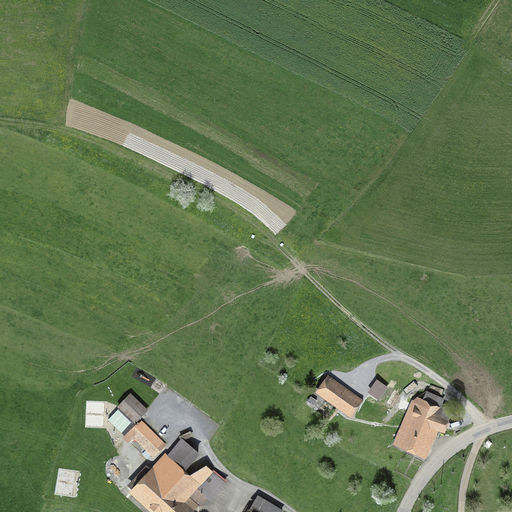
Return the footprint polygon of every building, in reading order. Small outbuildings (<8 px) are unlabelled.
[(359,399),(325,376),(313,393),(347,416),(359,399)] [(125,436),(149,411),(133,395),(108,420),(125,436)] [(451,413),(413,397),(393,446),(424,458),(436,430),(442,433),(451,413)] [(141,421),(124,438),(129,443),(136,437),(153,455),(164,444),(141,421)] [(182,443),(163,465),(159,462),(134,488),(160,511),(191,511),(198,505),(206,495),(211,498),(223,482),(204,465),(190,481),(181,472),(197,455),(182,443)] [(282,511),(257,497),(248,511),(282,511)]
